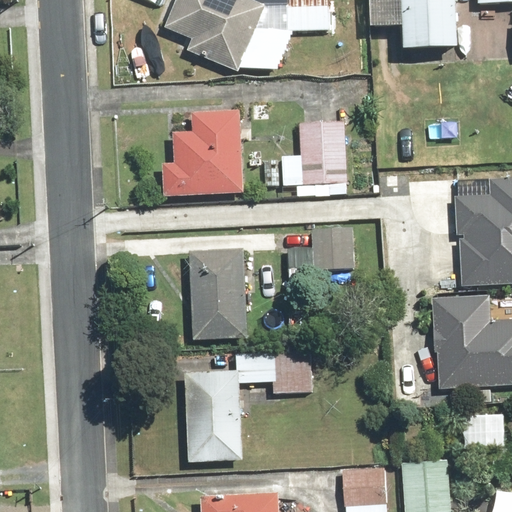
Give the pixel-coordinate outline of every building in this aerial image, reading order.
[(244,74),(272,10),(248,0),(186,0),(174,29),(202,41),(197,54),(244,74)] [(337,0),(293,0),(296,36),(340,34),(337,0)] [(470,55),(467,0),(386,0),(388,34),(415,33),(416,58),(470,55)] [(511,0),(481,0),(482,13),(511,12),(511,0)] [(251,198),(246,116),(203,118),(204,137),(185,138),(186,164),(172,165),(174,203),(251,198)] [(352,199),(349,124),(305,126),(307,159),(288,160),(289,189),(302,189),(302,201),(352,199)] [(498,198),(465,198),(466,280),(511,279),(511,181),(498,182),(498,198)] [(321,252),(294,252),(294,282),(318,282),(318,271),(359,271),(359,232),(321,232),(321,252)] [(251,253),(195,254),(196,341),(252,340),(251,253)] [(494,300),(442,299),(441,393),(511,393),(511,320),(494,321),(494,300)] [(246,375),(195,375),(195,466),(247,466),(248,387),(285,387),(285,353),(246,353),(246,375)] [(510,418),(475,414),(471,454),(506,458),(510,418)] [(457,511),(456,464),(410,465),(411,511),(457,511)] [(391,511),(390,468),(350,470),(351,511),(391,511)] [(286,511),(286,497),(214,503),(213,511),(286,511)]
